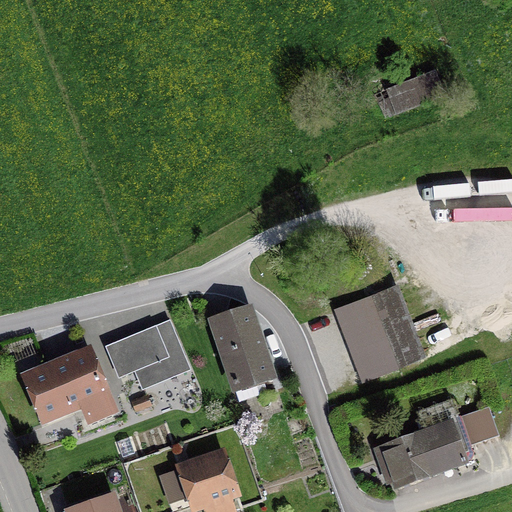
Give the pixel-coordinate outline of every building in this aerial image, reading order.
[(436,74),(376,96),(384,116),(444,94),(436,74)] [(389,292),(336,310),(360,380),(413,361),(389,292)] [(251,306),(205,322),(230,395),(276,380),(251,306)] [(170,321),(105,348),(117,379),(135,372),(143,391),(191,371),(170,321)] [(109,414),(85,352),(19,378),(36,422),(66,411),(73,428),(109,414)] [(485,415),(455,424),(463,449),(493,440),(485,415)] [(442,428),(372,450),(384,490),(454,468),(442,428)] [(234,492),(223,457),(173,473),(185,508),(234,492)] [(68,511),(118,511),(113,496),(68,511)]
